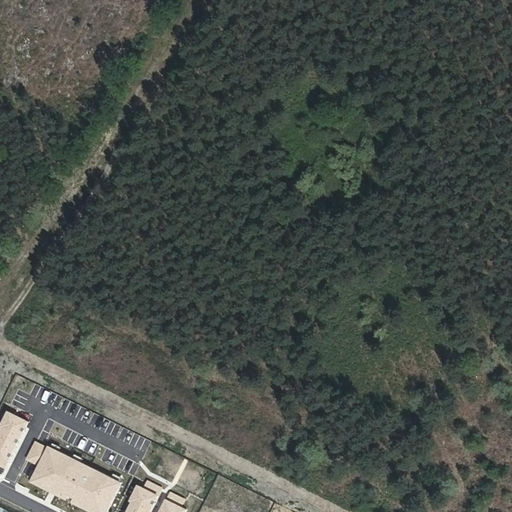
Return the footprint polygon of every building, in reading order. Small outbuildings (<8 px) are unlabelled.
[(0,458),(7,462),(28,421),(9,411),(2,426),(4,427),(0,434),(0,458)] [(32,481),(69,500),(71,496),(78,499),(76,503),(94,511),(96,511),(98,509),(104,511),(106,511),(121,483),(114,480),(106,476),(79,462),(71,458),(58,451),(50,447),(49,447),(48,448),(35,442),(28,458),(40,464),(32,481)] [(40,464),(33,461),(25,477),(32,481),(40,464)] [(139,485),(131,500),(134,501),(128,511),(149,511),(162,488),(148,481),(145,488),(139,485)] [(171,493),(160,511),(185,511),(187,509),(181,506),(185,500),(171,493)]
